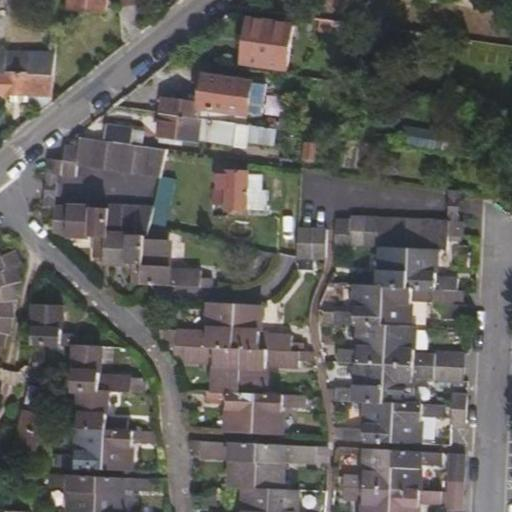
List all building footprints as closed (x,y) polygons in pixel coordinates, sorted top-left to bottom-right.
[(110,10),(110,0),(77,0),(77,8),(110,10)] [(290,70),(295,26),(251,20),(245,63),(290,70)] [(0,74),(56,75),(57,54),(0,53),(0,74)] [(54,95),(56,75),(0,74),(0,93),(7,94),(7,100),(17,100),(18,94),(32,94),(54,95)] [(256,81),(207,75),(204,105),(167,100),(165,116),(201,121),(202,109),(253,116),(256,81)] [(266,117),(270,82),(256,81),(253,116),(266,117)] [(38,115),(54,102),(54,95),(32,94),(38,115)] [(238,147),(240,126),(201,121),(165,116),(162,138),(238,147)] [(405,124),(401,141),(437,149),(441,133),(405,124)] [(134,146),(136,129),(109,126),(108,132),(107,141),(110,142),(124,144),(134,146)] [(249,137),(250,128),(240,126),(238,147),(248,148),(249,137)] [(276,136),(277,131),(250,128),(249,137),(259,137),(261,135),(265,136),(276,136)] [(93,168),(96,140),(82,138),(81,149),(78,167),(93,168)] [(303,138),(302,159),(316,160),(317,140),(303,138)] [(106,170),(110,142),(107,141),(96,140),(93,168),(106,170)] [(120,173),(124,144),(110,142),(106,170),(120,173)] [(133,174),(137,146),(134,146),(124,144),(120,173),(133,174)] [(147,177),(151,148),(137,146),(133,174),(147,177)] [(76,177),(78,167),(81,149),(67,147),(64,163),(63,175),(76,177)] [(165,179),(171,150),(151,148),(147,177),(165,179)] [(63,175),(64,163),(51,161),(50,173),(59,174),(63,175)] [(247,211),(252,174),(232,171),(231,176),(221,175),(219,191),(230,192),(229,209),(247,211)] [(59,192),(59,174),(50,173),(48,192),(47,209),(58,210),(59,192)] [(251,207),(267,209),(268,191),(252,190),(251,207)] [(123,234),(123,208),(117,208),(108,208),(109,212),(108,234),(123,234)] [(137,235),(137,208),(132,208),(123,208),(123,234),(137,235)] [(156,227),(159,209),(149,209),(137,208),(137,235),(147,235),(153,236),(156,227)] [(70,239),(71,211),(65,210),(58,210),(57,239),(70,239)] [(108,234),(109,212),(71,211),(70,239),(97,239),(96,260),(107,261),(108,234)] [(363,242),(364,214),(358,214),(352,214),(352,218),(351,242),(363,242)] [(377,243),(379,215),(372,214),(364,214),(363,242),(377,243)] [(391,244),(393,216),(385,215),(379,215),(377,243),(386,244),(391,244)] [(405,244),(406,216),(397,216),(393,216),(391,244),(405,244)] [(419,246),(420,217),(412,216),(406,216),(405,244),(414,245),(419,246)] [(434,246),(435,218),(426,217),(420,217),(419,246),(434,246)] [(351,242),(352,218),(343,218),(337,218),(336,247),(350,247),(351,242)] [(448,247),(449,234),(449,219),(440,218),(435,218),(434,246),(443,247),(448,247)] [(461,234),(461,218),(449,219),(449,234),(461,234)] [(312,256),(313,227),(307,226),(302,226),(300,256),(312,256)] [(327,257),(329,227),(321,227),(313,227),(312,256),(327,257)] [(144,286),(147,239),(147,235),(137,235),(123,234),(108,234),(107,261),(107,263),(133,263),(133,271),(132,285),(144,286)] [(172,268),(173,253),(167,253),(167,240),(147,239),(144,286),(161,287),(164,286),(172,286),(214,288),(214,278),(212,278),(204,277),(204,269),(172,268)] [(412,285),(414,245),(405,244),(391,244),(386,244),(385,271),(366,271),(366,281),(389,283),(412,285)] [(442,275),(443,247),(434,246),(419,246),(414,245),(412,285),(438,286),(438,298),(437,300),(448,301),(466,301),(467,288),(462,287),(462,276),(442,275)] [(20,266),(14,253),(0,259),(0,274),(13,269),(20,266)] [(19,286),(13,269),(0,274),(0,290),(13,288),(19,286)] [(388,322),(389,283),(366,281),(362,282),(360,308),(339,307),(339,319),(366,321),(388,322)] [(418,324),(418,296),(438,298),(438,286),(412,285),(389,283),(388,322),(394,322),(418,324)] [(14,305),(13,288),(0,290),(0,305),(12,305),(14,305)] [(476,316),(476,302),(466,301),(448,301),(447,314),(476,316)] [(228,344),(230,305),(210,304),(209,312),(204,312),(203,327),(171,326),(170,333),(162,333),(161,339),(170,340),(228,344)] [(11,321),(12,305),(0,305),(0,320),(10,322),(11,321)] [(287,333),(255,330),(256,315),(251,315),(251,306),(230,305),(228,344),(237,345),(297,349),(297,341),(287,340),(287,333)] [(63,335),(63,308),(35,308),(33,346),(75,349),(82,349),(82,336),(63,335)] [(7,338),(10,322),(0,320),(0,336),(5,338),(7,338)] [(392,362),(394,322),(388,322),(366,321),(364,348),(344,346),(344,359),(364,360),(392,362)] [(421,350),(423,324),(418,324),(394,322),(392,362),(468,366),(469,350),(442,349),(442,351),(421,350)] [(234,388),(237,345),(228,344),(170,340),(170,349),(179,350),(179,357),(210,359),(209,374),(214,375),(213,387),(234,388)] [(305,357),(305,349),(297,349),(237,345),(234,388),(256,390),(257,379),(262,379),(264,364),(294,365),(295,357),(305,357)] [(101,377),(101,362),(97,362),(97,350),(82,349),(75,349),(74,392),(79,392),(107,394),(142,395),(142,385),(130,385),(130,379),(101,377)] [(390,399),(392,362),(364,360),(362,386),(343,386),(343,396),(374,398),(390,399)] [(419,400),(421,375),(440,376),(440,378),(468,379),(468,366),(392,362),(390,399),(401,399),(419,400)] [(343,396),(343,386),(327,386),(328,396),(343,396)] [(254,429),(256,390),(234,388),(213,387),(209,387),(208,399),(229,401),(228,428),(254,429)] [(305,405),(305,393),(256,390),(254,429),(282,431),(284,404),(305,405)] [(471,421),(472,391),(458,391),(456,420),(471,421)] [(106,420),(107,394),(79,392),(78,430),(106,431),(127,432),(128,421),(106,420)] [(399,440),(401,399),(390,399),(374,398),(372,426),(351,426),(351,436),(399,440)] [(427,441),(428,414),(449,415),(449,402),(419,400),(401,399),(399,440),(427,441)] [(38,459),(47,418),(27,413),(18,454),(38,459)] [(105,472),(106,431),(78,430),(77,459),(55,457),(54,470),(105,472)] [(134,473),(135,446),(155,446),(155,433),(127,432),(106,431),(105,472),(134,473)] [(254,482),(256,439),(184,435),(185,446),(198,446),(199,453),(228,454),(228,469),(232,469),(232,481),(245,482),(254,482)] [(280,472),(281,457),(311,458),(311,451),(324,452),(325,442),(256,439),(254,482),(267,483),(275,483),(275,472),(280,472)] [(396,485),(398,448),(369,446),(368,472),(347,472),(346,482),(396,485)] [(424,487),(426,460),(444,461),(445,451),(398,448),(396,485),(424,487)] [(468,479),(469,452),(456,451),(455,479),(468,479)] [(96,511),(97,479),(52,478),(51,490),(69,491),(68,511),(96,511)] [(124,511),(125,493),(147,493),(147,482),(97,479),(96,511),(124,511)] [(467,506),(468,479),(455,479),(455,487),(454,500),(454,505),(467,506)] [(265,511),(267,483),(254,482),(245,482),(245,494),(239,495),(238,509),(207,508),(206,511),(265,511)] [(394,511),(396,485),(346,482),(346,495),(366,495),(365,511),(394,511)] [(295,511),(296,484),(275,483),(267,483),(265,511),(295,511)] [(422,511),(424,499),(443,500),(444,487),(424,487),(396,485),(394,511),(422,511)] [(454,500),(455,487),(444,487),(443,500),(454,500)] [(0,504),(13,505),(16,493),(0,488),(0,504)]
